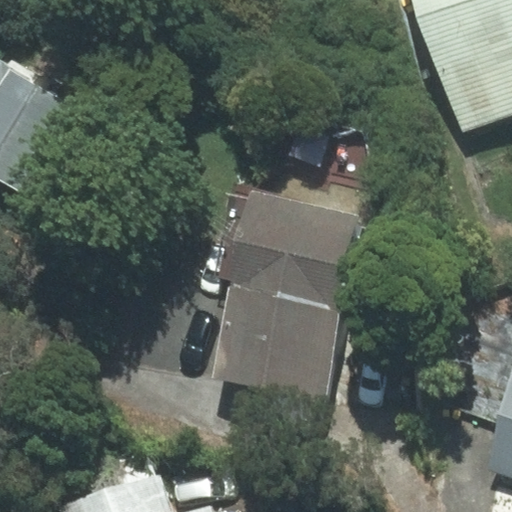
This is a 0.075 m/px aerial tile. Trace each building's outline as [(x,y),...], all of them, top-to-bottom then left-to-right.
[(511,0),(419,0),(423,12),(472,149),(511,135),(511,0)] [(13,55),(0,77),(0,198),(68,237),(133,123),(13,55)] [(386,237),(260,210),(223,378),(349,406),(386,237)] [(511,424),(491,489),(511,495),(511,424)] [(121,511),(179,511),(171,492),(121,511)]
